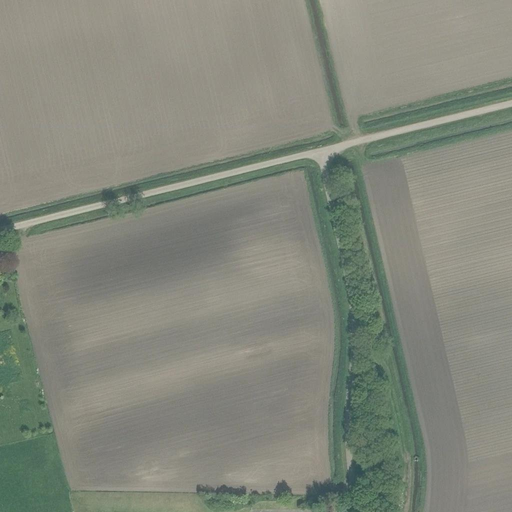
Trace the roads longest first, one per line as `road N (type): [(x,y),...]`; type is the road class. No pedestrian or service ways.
road 1 (unclassified): [(353,511),(346,428),(352,311),(321,151)]
road 2 (unclassified): [(321,151),(0,232)]
road 3 (unclassified): [(321,151),(511,103)]
